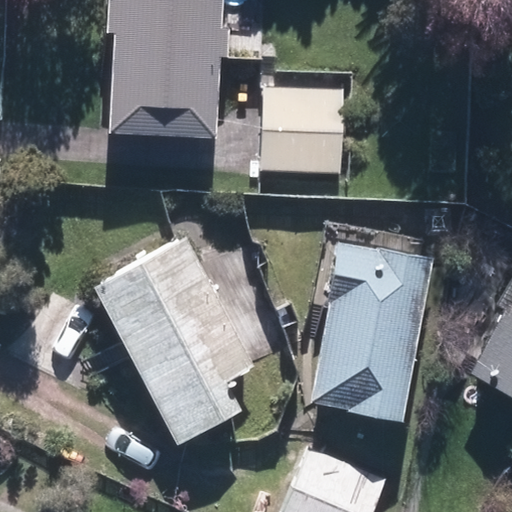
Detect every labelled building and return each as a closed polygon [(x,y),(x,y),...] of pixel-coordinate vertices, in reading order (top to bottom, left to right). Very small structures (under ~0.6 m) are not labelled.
[(219,115),(229,0),(126,0),(117,107),(219,115)] [(346,74),(272,78),(276,158),(350,155),(346,74)] [(200,213),(105,261),(186,421),(252,388),(242,368),(272,353),(200,213)] [(408,398),(441,235),(334,213),(327,248),(341,250),(315,379),(408,398)] [(511,263),(506,274),(486,262),(442,340),(471,357),(462,374),(511,402),(511,263)] [(364,511),(382,459),(310,435),(285,510),(289,511),(364,511)]
